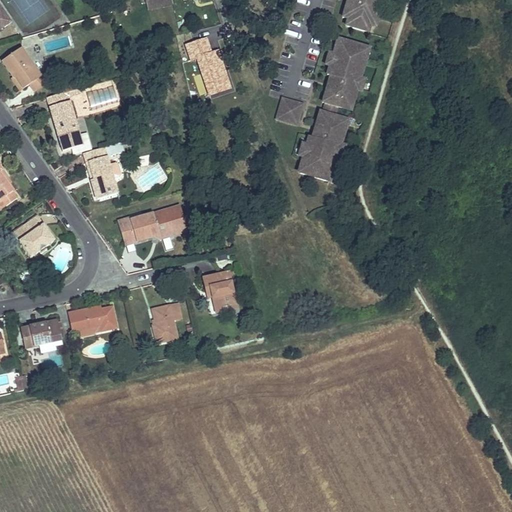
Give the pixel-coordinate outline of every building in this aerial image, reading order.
[(171,0),(144,0),(146,4),(148,11),(172,5),(171,0)] [(347,26),(369,33),(371,26),(372,24),(374,17),(378,18),(379,18),(384,1),(384,0),(348,0),(349,1),(344,18),(349,19),(347,26)] [(0,31),(12,23),(0,4),(0,31)] [(301,173),(329,181),(329,179),(333,167),(336,168),(339,157),(342,145),(346,132),(342,131),(345,120),(345,119),(335,116),(338,106),(348,109),(349,108),(352,98),(356,99),(360,86),(363,74),(366,63),(363,63),(367,50),(368,48),(340,40),(336,55),(334,54),(334,55),(331,67),(328,76),(331,77),(346,81),(343,92),(328,88),(324,103),(327,104),(324,114),(321,113),(316,128),(331,132),(328,143),(313,138),(310,137),(307,146),(304,158),(306,159),(301,173)] [(14,77),(15,77),(24,89),(30,84),(35,92),(50,82),(45,74),(42,76),(23,48),(3,62),(14,77)] [(12,79),(21,91),(24,89),(15,77),(14,77),(12,79)] [(346,81),(331,77),(328,88),(343,92),(346,81)] [(116,88),(86,96),(91,114),(121,106),(116,88)] [(83,94),(81,89),(46,99),(61,153),(83,147),(70,102),(71,102),(70,98),(83,94)] [(356,99),(352,98),(349,108),(354,110),(357,99),(356,99)] [(304,105),(284,100),(278,120),(298,126),(304,105)] [(350,122),(345,120),(342,131),(346,132),(347,132),(350,122)] [(331,132),(316,128),(313,138),(328,143),(331,132)] [(118,193),(105,148),(85,154),(87,163),(90,162),(95,179),(92,180),(98,199),(118,193)] [(90,162),(87,163),(92,180),(95,179),(90,162)] [(0,166),(0,200),(2,199),(7,206),(18,198),(9,186),(4,179),(7,176),(0,166)] [(9,186),(12,183),(7,176),(4,179),(9,186)] [(134,239),(135,243),(148,240),(158,236),(175,231),(168,207),(148,212),(149,216),(130,221),(130,219),(119,222),(125,242),(134,239)] [(31,257),(56,240),(38,216),(14,233),(31,257)] [(160,243),(158,236),(148,240),(149,246),(160,243)] [(166,251),(172,250),(170,239),(164,240),(166,251)] [(203,275),(206,289),(211,288),(213,295),(216,310),(225,308),(224,303),(234,301),(227,270),(203,275)] [(152,307),(155,317),(156,323),(153,324),(156,341),(178,336),(174,318),(181,316),(178,302),(152,307)] [(101,306),(76,311),(77,314),(70,316),(73,332),(101,326),(103,332),(119,328),(114,306),(102,308),(101,306)] [(62,339),(58,323),(58,321),(22,328),(26,348),(43,345),(62,340),(62,339)] [(126,341),(131,339),(127,328),(122,331),(126,341)] [(63,344),(62,340),(43,345),(44,349),(63,344)]
